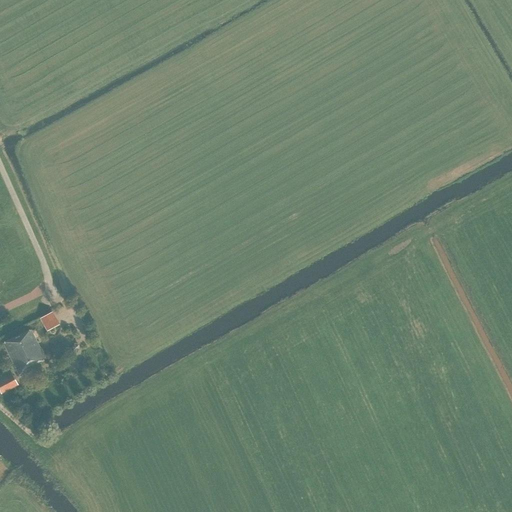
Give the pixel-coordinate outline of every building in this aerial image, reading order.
[(63,316),(70,326),(76,322),(69,312),(63,316)] [(48,332),(55,328),(48,314),(41,318),(48,332)] [(38,363),(46,359),(31,330),(4,343),(19,375),(39,365),(38,363)] [(80,349),(79,344),(74,343),(70,347),(72,352),(77,353),(80,349)] [(18,385),(12,374),(0,380),(0,391),(1,394),(18,385)]
